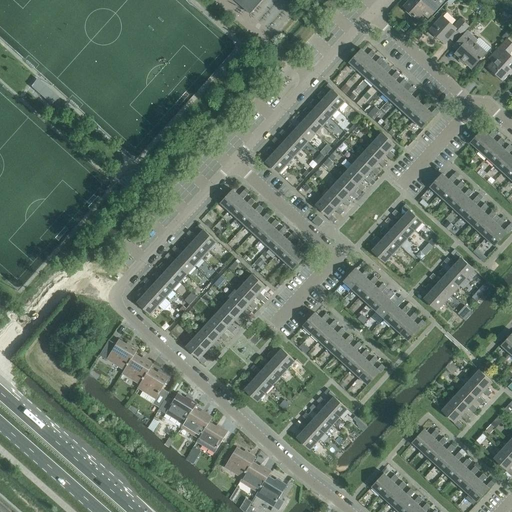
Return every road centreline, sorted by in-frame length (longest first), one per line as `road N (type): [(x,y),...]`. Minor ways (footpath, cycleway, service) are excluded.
road 1 (residential): [(349,511),(118,303),(120,283),(237,161)]
road 2 (residential): [(270,325),(332,261),(237,161)]
road 3 (residential): [(237,161),(370,14)]
road 4 (primary): [(137,511),(0,392)]
road 5 (residential): [(476,107),(370,14)]
road 6 (primary): [(0,422),(100,511)]
